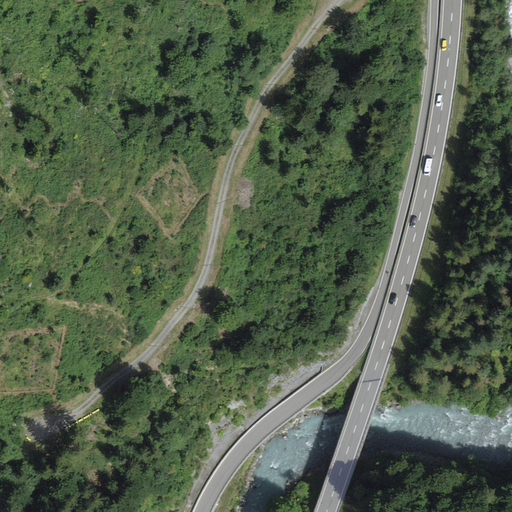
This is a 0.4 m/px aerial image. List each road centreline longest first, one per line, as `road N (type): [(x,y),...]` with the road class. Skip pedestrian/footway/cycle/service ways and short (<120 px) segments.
road 1 (unclassified): [(435,0),(412,178),(367,334),(324,381),(254,434),(202,511)]
road 2 (track): [(31,433),(81,411),(188,309),(258,97),(340,0)]
road 3 (primary): [(325,511),(412,247),(433,158),(453,0)]
